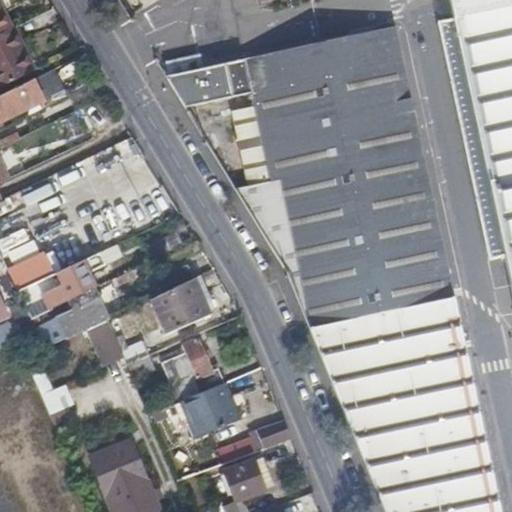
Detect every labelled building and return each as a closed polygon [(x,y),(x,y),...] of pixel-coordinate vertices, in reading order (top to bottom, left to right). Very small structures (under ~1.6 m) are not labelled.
[(511,0),(452,0),(455,15),(439,19),(511,356),(511,0)] [(4,32),(0,34),(0,87),(34,71),(14,27),(4,32)] [(226,155),(218,160),(289,276),(384,511),(500,511),(494,479),(395,28),(167,76),(183,104),(251,89),(270,180),(245,186),(226,155)] [(0,118),(42,98),(34,81),(0,97),(0,118)] [(42,115),(34,119),(26,123),(28,127),(17,132),(20,138),(47,125),(42,115)] [(0,160),(0,185),(10,181),(0,160)] [(31,320),(61,305),(92,291),(85,275),(137,250),(131,239),(18,294),(31,320)] [(188,266),(155,282),(161,297),(195,281),(188,266)] [(114,280),(115,283),(117,287),(139,276),(136,269),(114,280)] [(211,315),(195,281),(161,297),(152,301),(168,335),(211,315)] [(86,329),(87,333),(104,325),(91,298),(74,306),(77,311),(41,328),(50,346),(86,329)] [(104,325),(87,333),(104,369),(124,360),(116,341),(108,323),(104,325)] [(0,350),(17,343),(10,330),(0,333),(0,350)] [(116,341),(124,360),(127,366),(150,356),(144,343),(128,349),(122,337),(116,341)] [(223,383),(220,377),(217,370),(212,372),(198,339),(181,347),(191,367),(166,378),(178,403),(181,402),(223,383)] [(224,383),(223,383),(181,402),(197,437),(238,419),(224,383)] [(207,471),(212,469),(218,466),(214,457),(260,441),(263,450),(291,439),(283,421),(200,451),(207,471)] [(161,511),(155,497),(147,480),(144,481),(127,441),(90,457),(113,511),(161,511)] [(223,474),(229,488),(235,502),(264,490),(252,462),(223,474)]
